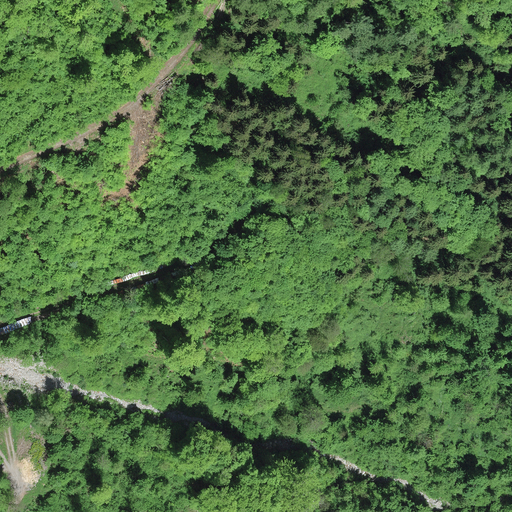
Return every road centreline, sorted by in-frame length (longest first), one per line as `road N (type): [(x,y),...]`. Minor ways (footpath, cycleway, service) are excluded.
road 1 (track): [(511,360),(459,368),(357,408),(336,408),(315,401),(301,373),(143,357)]
road 2 (track): [(215,0),(138,101),(0,169)]
road 3 (track): [(0,326),(185,263),(239,221)]
